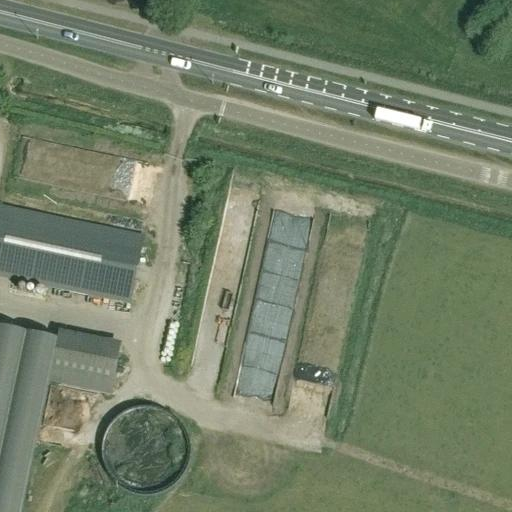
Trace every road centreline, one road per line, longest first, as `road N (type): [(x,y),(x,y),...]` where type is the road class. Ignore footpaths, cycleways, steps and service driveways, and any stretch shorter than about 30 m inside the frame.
road 1 (unclassified): [(511,183),(0,43)]
road 2 (primary): [(511,141),(0,12)]
